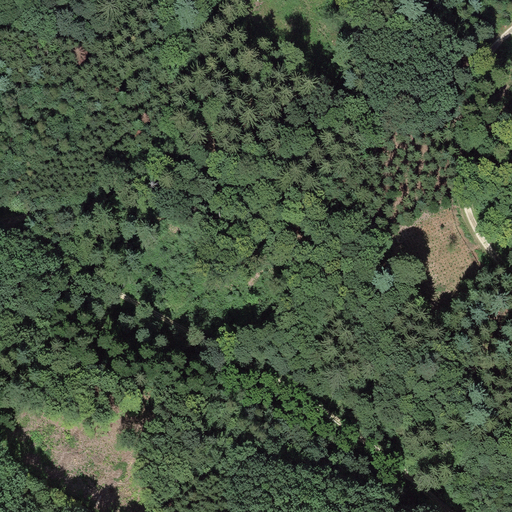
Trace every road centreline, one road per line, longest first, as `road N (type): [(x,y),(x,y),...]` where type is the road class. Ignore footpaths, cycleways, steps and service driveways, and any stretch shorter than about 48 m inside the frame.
road 1 (track): [(0,228),(318,408),(448,511)]
road 2 (track): [(0,225),(91,203),(146,163),(163,131),(175,64),(161,0)]
road 3 (track): [(511,27),(467,87),(454,133),(463,203),(511,272)]
